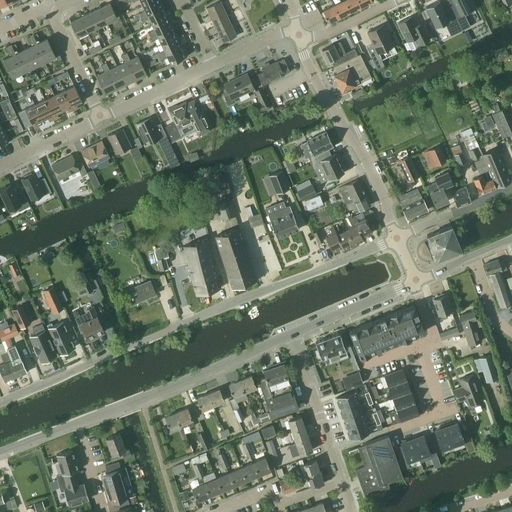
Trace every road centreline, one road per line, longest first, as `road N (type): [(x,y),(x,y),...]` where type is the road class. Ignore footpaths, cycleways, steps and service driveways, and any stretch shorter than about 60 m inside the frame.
road 1 (unclassified): [(0,400),(396,238)]
road 2 (tertiary): [(77,424),(291,333)]
road 3 (unclassified): [(396,238),(358,147),(295,35)]
road 4 (residential): [(341,482),(291,333)]
road 5 (residential): [(215,511),(271,488),(281,504),(341,482)]
road 6 (tertiary): [(291,333),(416,282)]
road 7 (unclassified): [(396,238),(511,189)]
road 8 (residential): [(100,117),(211,66)]
